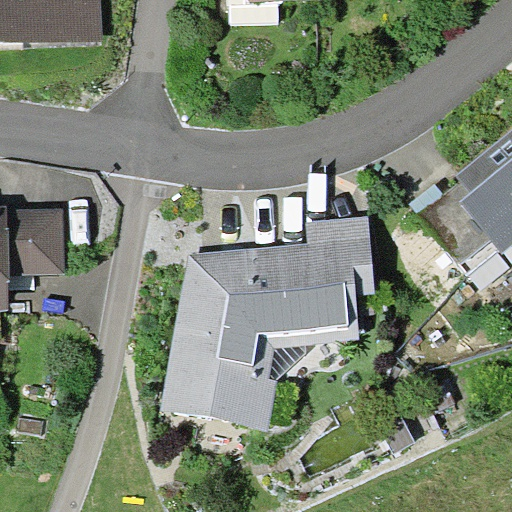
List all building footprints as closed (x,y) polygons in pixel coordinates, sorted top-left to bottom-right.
[(0,0),(0,46),(69,42),(67,11),(88,10),(87,0),(0,0)] [(273,4),(313,3),(313,0),(224,0),(225,29),(273,28),(273,4)] [(511,243),(511,140),(412,222),(454,273),(485,248),(493,259),(511,243)] [(53,221),(0,221),(0,279),(54,279),(53,221)] [(217,272),(194,274),(170,418),(235,429),(238,413),(242,414),(247,387),(252,388),(254,381),(248,380),(254,347),(349,338),(345,298),(365,296),(363,282),(312,286),(310,259),(217,268),(217,272)]
